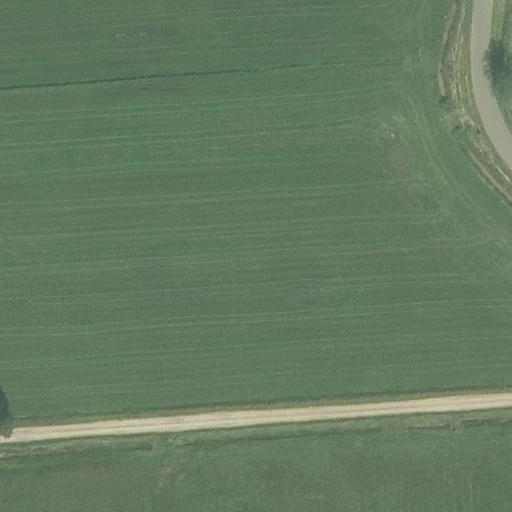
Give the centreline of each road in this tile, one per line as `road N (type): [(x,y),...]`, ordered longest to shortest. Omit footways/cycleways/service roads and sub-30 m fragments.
road 1 (track): [(0,437),(511,395)]
road 2 (unclassified): [(511,154),(485,103),(481,0)]
